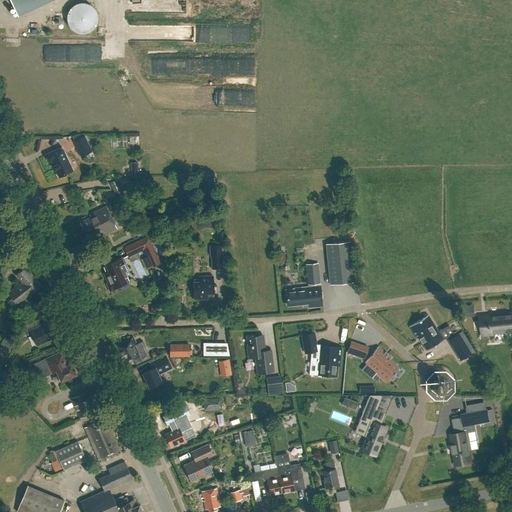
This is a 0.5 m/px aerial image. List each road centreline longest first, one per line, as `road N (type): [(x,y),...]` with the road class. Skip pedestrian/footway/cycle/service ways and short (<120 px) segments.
road 1 (residential): [(87,331),(359,307)]
road 2 (residential): [(395,511),(421,426),(421,375),(359,307)]
road 3 (tertiary): [(87,331),(0,143)]
road 4 (tertiary): [(167,511),(87,331)]
road 5 (residential): [(359,307),(511,288)]
